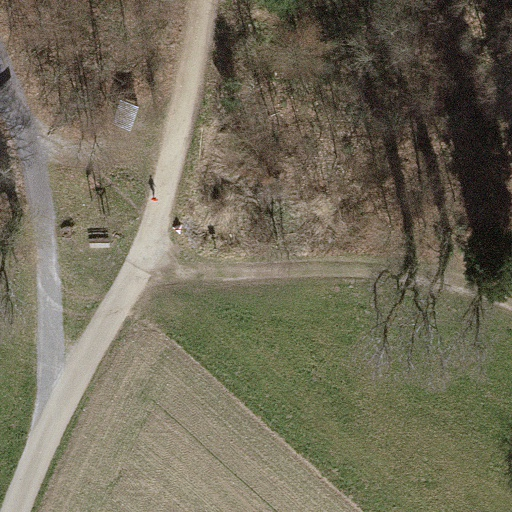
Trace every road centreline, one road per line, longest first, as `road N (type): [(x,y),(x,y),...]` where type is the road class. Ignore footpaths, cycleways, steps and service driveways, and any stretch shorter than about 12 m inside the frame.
road 1 (track): [(128,284),(375,270),(511,305)]
road 2 (track): [(0,52),(36,166),(49,243),(54,433)]
road 3 (track): [(128,284),(166,191),(203,0)]
road 4 (track): [(54,433),(128,284)]
road 5 (track): [(26,128),(85,152),(173,164)]
